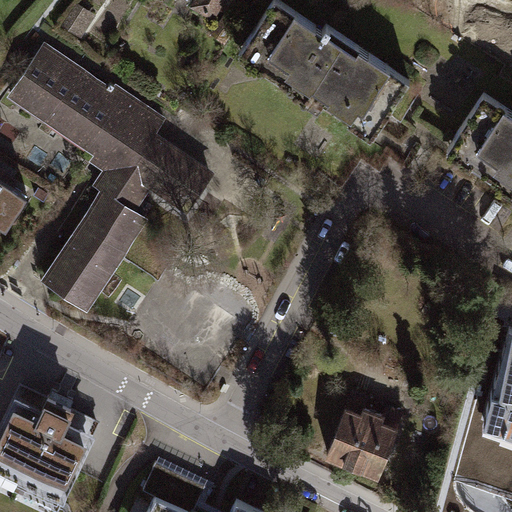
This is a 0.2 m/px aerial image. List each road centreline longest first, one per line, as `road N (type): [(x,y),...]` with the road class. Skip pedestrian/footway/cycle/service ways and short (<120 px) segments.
road 1 (residential): [(224,437),(360,184),(374,180),(497,252)]
road 2 (residential): [(0,305),(224,437)]
road 3 (residential): [(224,437),(370,511)]
